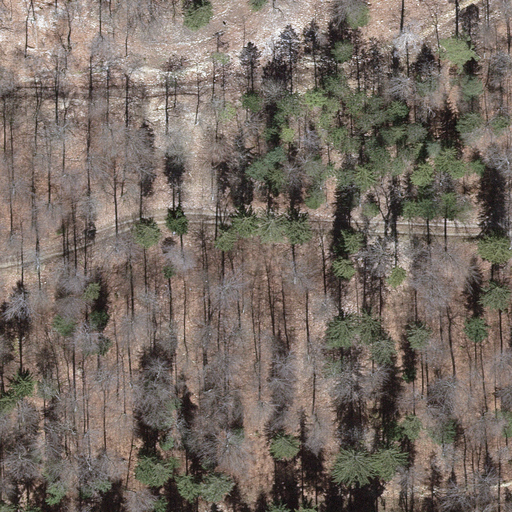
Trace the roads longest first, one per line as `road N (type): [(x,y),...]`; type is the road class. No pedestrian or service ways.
road 1 (track): [(0,262),(138,222),(511,229)]
road 2 (track): [(495,0),(428,44),(361,74),(0,88)]
road 3 (track): [(291,511),(511,501)]
